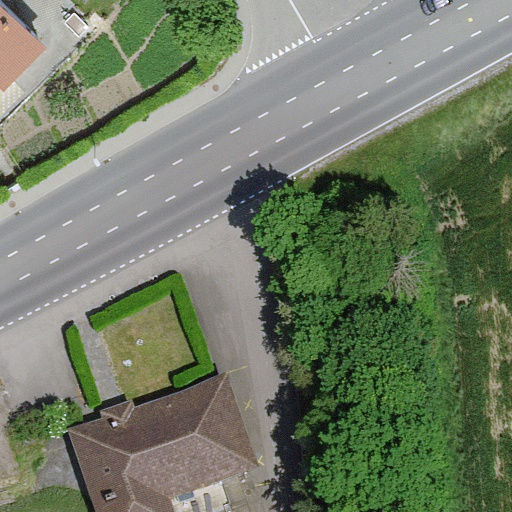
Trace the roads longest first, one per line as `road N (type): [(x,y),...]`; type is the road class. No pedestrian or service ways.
road 1 (secondary): [(0,277),(334,91)]
road 2 (secondary): [(334,91),(508,0)]
